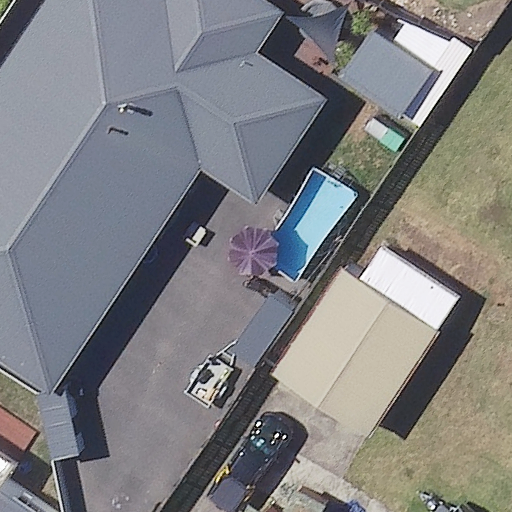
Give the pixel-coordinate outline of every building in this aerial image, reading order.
[(58,0),(0,91),(0,349),(66,391),(216,155),(273,192),(336,94),(263,48),(285,15),(261,0),(58,0)] [(451,65),(389,24),(359,69),(421,110),(451,65)] [(476,294),(385,230),(292,362),(383,426),(476,294)] [(30,457),(0,436),(0,511),(63,511),(15,480),(30,457)] [(298,511),(275,499),(267,511),(298,511)]
